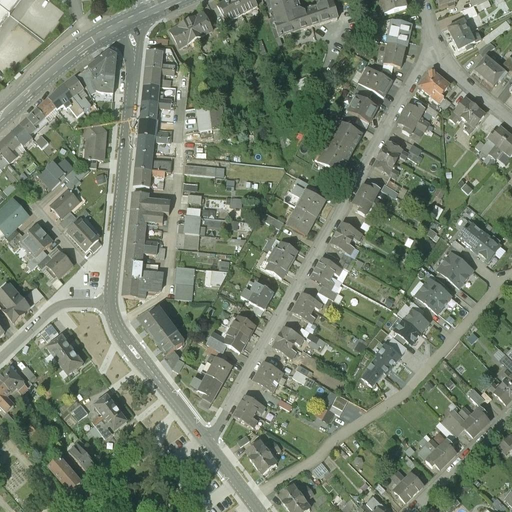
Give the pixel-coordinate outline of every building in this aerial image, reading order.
[(20,0),(0,0),(0,9),(9,16),(20,0)] [(242,16),(233,0),(228,0),(227,1),(226,3),(217,7),(226,24),(242,16)] [(252,0),(233,0),(242,16),(257,8),(252,0)] [(265,0),(272,22),(273,26),(275,25),(279,39),(326,24),(322,9),(300,16),(295,0),(265,0)] [(338,21),(331,0),(318,0),(322,9),(326,24),(338,21)] [(379,0),(384,16),(406,9),(403,0),(379,0)] [(456,0),(437,0),(440,8),(457,3),(456,0)] [(0,27),(9,16),(0,9),(0,27)] [(206,20),(197,25),(194,19),(190,21),(190,20),(185,22),(195,41),(212,33),(206,20)] [(182,26),(170,32),(179,50),(195,41),(185,22),(181,24),(182,26)] [(506,22),(496,30),(500,36),(510,28),(506,22)] [(464,23),(448,31),(454,42),(470,34),(464,23)] [(410,29),(393,25),(388,45),(405,49),(410,29)] [(470,34),(454,42),(460,53),(481,42),(478,36),(473,39),(470,34)] [(494,50),(490,44),(480,52),(484,58),(494,50)] [(405,49),(388,45),(384,66),(400,70),(405,49)] [(163,55),(147,54),(145,69),(145,71),(161,72),(161,68),(163,55)] [(109,55),(78,79),(83,86),(94,79),(101,88),(100,95),(113,96),(116,60),(109,55)] [(487,59),(475,73),(484,81),(496,66),(487,59)] [(496,66),(484,81),(494,89),(499,82),(502,84),(507,77),(507,76),(504,73),(511,63),(511,61),(510,59),(501,70),(496,66)] [(161,72),(145,71),(144,88),(159,89),(161,77),(161,72)] [(391,84),(370,72),(362,86),(361,86),(369,91),(373,93),(372,93),(383,99),(391,84)] [(430,75),(418,88),(430,98),(434,92),(436,90),(431,85),(437,78),(432,75),(430,75)] [(449,88),(437,78),(431,85),(436,90),(434,92),(439,96),(441,97),(449,88)] [(75,81),(64,89),(83,114),(90,109),(84,101),(80,104),(76,97),(83,92),(75,81)] [(369,91),(361,86),(362,86),(359,84),(355,91),(366,97),(369,91)] [(159,89),(144,88),(142,105),(158,106),(158,101),(159,89)] [(83,114),(64,89),(54,97),(48,103),(56,111),(57,112),(63,107),(66,111),(69,109),(77,119),(83,114)] [(366,97),(355,91),(352,96),(354,98),(354,97),(363,102),(366,97)] [(439,96),(434,92),(430,98),(434,101),(439,96)] [(439,96),(434,101),(439,105),(444,100),(441,97),(439,96)] [(363,102),(354,97),(354,98),(346,113),(348,114),(358,120),(369,126),(378,110),(363,102)] [(465,101),(450,120),(455,124),(457,121),(459,123),(462,120),(461,120),(467,113),(472,117),(477,111),(465,101)] [(48,103),(38,113),(45,121),(56,111),(48,103)] [(158,106),(142,105),(140,121),(156,123),(157,110),(158,106)] [(222,107),(197,111),(200,133),(225,130),(222,107)] [(414,111),(408,107),(403,116),(416,124),(418,121),(424,111),(416,107),(414,111)] [(438,114),(429,108),(425,113),(434,119),(438,114)] [(477,111),(472,117),(467,113),(461,120),(462,120),(466,124),(464,126),(466,128),(463,132),(468,136),(484,117),(477,111)] [(38,113),(20,129),(30,139),(36,132),(35,130),(45,121),(38,113)] [(358,120),(348,114),(345,119),(355,125),(358,120)] [(416,124),(403,116),(397,126),(403,130),(402,133),(409,137),(414,128),(416,124)] [(156,123),(140,121),(138,138),(154,140),(155,135),(156,123)] [(428,126),(418,121),(416,124),(414,128),(430,136),(431,134),(426,131),(428,126)] [(335,133),(323,156),(319,165),(340,177),(345,168),(343,166),(355,145),(357,146),(362,137),(341,125),(336,134),(335,133)] [(105,135),(96,126),(84,138),(87,142),(86,151),(89,151),(88,161),(97,162),(103,162),(105,135)] [(30,139),(20,129),(11,137),(20,147),(23,150),(33,142),(30,139)] [(500,130),(496,135),(493,133),(487,139),(496,146),(499,149),(509,137),(500,130)] [(20,147),(11,137),(0,147),(0,156),(3,160),(9,166),(15,160),(11,155),(20,147)] [(511,139),(509,137),(499,149),(502,152),(510,158),(511,156),(511,139)] [(154,140),(138,138),(137,154),(153,156),(154,144),(154,140)] [(480,143),(475,148),(479,152),(484,146),(480,143)] [(392,148),(387,145),(380,156),(395,164),(398,158),(406,162),(407,159),(408,157),(409,157),(407,156),(399,151),(401,147),(394,144),(392,148)] [(422,151),(412,146),(409,152),(418,157),(419,157),(422,151)] [(496,146),(488,155),(495,160),(502,152),(499,149),(496,146)] [(418,157),(409,152),(407,156),(409,157),(408,157),(411,158),(410,160),(419,165),(422,159),(419,157),(418,157)] [(153,156),(137,154),(135,171),(151,173),(165,174),(168,174),(171,175),(172,164),(152,162),(153,156)] [(395,164),(380,156),(374,168),(388,176),(391,171),(395,164)] [(97,162),(88,161),(88,162),(84,162),(83,168),(85,169),(96,170),(97,162)] [(53,165),(39,178),(52,192),(60,184),(58,182),(63,177),(65,179),(72,172),(63,162),(57,169),(53,165)] [(184,176),(223,180),(224,171),(185,167),(184,176)] [(72,172),(65,179),(69,184),(74,179),(78,175),(74,170),(72,172)] [(151,173),(135,171),(133,189),(149,190),(151,177),(151,173)] [(398,174),(391,171),(388,176),(395,180),(398,174)] [(69,184),(66,187),(71,192),(79,184),(74,179),(69,184)] [(308,186),(298,180),(294,186),(305,192),(308,186)] [(398,187),(389,181),(386,186),(395,192),(398,187)] [(398,194),(384,186),(381,192),(394,200),(398,194)] [(370,191),(363,187),(358,197),(371,204),(374,200),(379,191),(372,187),(370,191)] [(325,203),(305,192),(301,200),(303,201),(298,211),(316,221),(321,211),(321,210),(325,203)] [(78,205),(67,194),(51,209),(62,220),(78,205)] [(149,197),(133,196),(131,213),(164,216),(169,216),(170,205),(149,203),(149,197)] [(201,198),(188,197),(187,205),(200,206),(201,198)] [(371,204),(358,197),(352,206),(359,210),(357,213),(364,217),(369,208),(371,204)] [(384,206),(374,200),(371,204),(369,208),(379,214),(384,206)] [(28,219),(13,203),(0,214),(0,226),(9,236),(15,231),(28,219)] [(200,211),(187,209),(186,218),(199,219),(200,211)] [(316,221),(298,211),(292,220),(290,219),(286,227),(305,238),(309,230),(310,231),(316,221)] [(85,212),(71,225),(75,229),(81,224),(89,216),(85,212)] [(164,216),(131,213),(129,229),(146,231),(146,225),(163,227),(164,216)] [(283,225),(266,216),(263,222),(279,231),(283,225)] [(199,219),(186,218),(185,235),(199,236),(200,219),(199,219)] [(380,225),(367,218),(364,224),(376,231),(380,225)] [(99,242),(81,224),(75,229),(68,236),(86,254),(99,242)] [(486,237),(469,224),(463,232),(464,233),(458,240),(474,253),(486,237)] [(362,236),(342,225),(330,246),(350,257),(354,249),(349,247),(352,240),(357,243),(362,236)] [(52,244),(37,229),(24,241),(19,245),(20,246),(27,254),(29,252),(36,260),(43,253),(52,244)] [(146,231),(129,229),(127,246),(144,248),(144,243),(146,231)] [(19,236),(15,231),(9,236),(5,239),(10,245),(19,236)] [(10,245),(8,246),(14,252),(20,246),(19,245),(24,241),(19,236),(10,245)] [(486,237),(474,253),(487,264),(499,248),(486,237)] [(448,251),(457,257),(464,248),(455,242),(448,251)] [(282,244),(278,251),(275,249),(271,257),(289,267),(297,253),(282,244)] [(144,248),(127,246),(126,264),(142,265),(143,256),(156,257),(156,260),(164,261),(165,250),(160,250),(158,249),(144,248)] [(36,260),(34,262),(38,266),(48,257),(43,253),(36,260)] [(53,263),(46,268),(47,269),(59,281),(73,268),(61,255),(53,263)] [(448,281),(462,264),(451,255),(447,260),(446,260),(442,265),(442,266),(437,272),(448,281)] [(355,262),(343,256),(340,261),(352,267),(355,262)] [(38,266),(37,267),(42,273),(47,269),(46,268),(53,263),(48,257),(38,266)] [(289,267),(271,257),(267,264),(270,266),(266,272),(282,281),(289,267)] [(342,271),(322,260),(316,271),(331,279),(333,275),(338,278),(342,271)] [(227,271),(229,263),(220,261),(218,269),(227,271)] [(352,267),(340,261),(338,266),(349,272),(352,267)] [(142,265),(126,264),(124,280),(140,282),(141,278),(142,265)] [(473,273),(462,264),(448,281),(459,290),(463,285),(464,285),(468,279),(473,273)] [(175,286),(176,286),(192,287),(193,287),(195,271),(176,269),(175,286)] [(203,286),(223,286),(223,271),(203,271),(203,286)] [(331,279),(316,271),(311,281),(322,287),(330,292),(331,292),(334,285),(329,282),(331,279)] [(140,282),(124,280),(122,298),(139,300),(139,301),(144,301),(145,300),(146,293),(158,295),(161,292),(162,284),(157,284),(154,284),(140,282)] [(426,307),(440,290),(429,281),(425,286),(424,286),(420,292),(415,298),(426,307)] [(192,287),(176,286),(174,301),(191,303),(192,287)] [(273,296),(256,286),(251,295),(245,292),(241,299),(255,307),(264,312),(273,296)] [(330,292),(322,287),(318,294),(333,302),(337,295),(331,292),(330,292)] [(30,311),(10,288),(2,295),(3,296),(0,298),(0,310),(14,327),(26,317),(25,315),(30,311)] [(36,290),(27,298),(35,306),(44,299),(36,290)] [(440,290),(426,307),(437,316),(441,311),(442,311),(446,305),(451,299),(440,290)] [(322,306),(302,296),(292,315),(311,326),(314,320),(309,317),(313,310),(318,312),(322,306)] [(342,310),(333,304),(330,309),(340,314),(342,310)] [(264,312),(255,307),(252,312),(261,317),(264,312)] [(403,322),(420,336),(429,325),(412,311),(403,322)] [(147,312),(137,319),(141,324),(151,317),(147,312)] [(151,317),(141,324),(153,341),(171,328),(165,321),(163,322),(156,313),(151,317)] [(255,328),(239,318),(237,321),(233,319),(227,329),(248,340),(255,328)] [(403,322),(394,333),(411,347),(420,336),(403,322)] [(51,327),(40,335),(47,344),(58,336),(51,327)] [(171,328),(153,341),(166,358),(166,359),(174,353),(182,347),(175,338),(177,336),(171,328)] [(248,340),(227,329),(221,340),(225,343),(223,345),(226,347),(240,355),(248,340)] [(303,340),(284,329),(280,337),(279,337),(276,343),(272,350),(291,361),(296,354),(291,351),(294,345),(299,347),(303,340)] [(221,340),(213,336),(207,347),(220,354),(222,355),(226,347),(223,345),(225,343),(221,340)] [(312,336),(306,345),(318,351),(323,342),(312,336)] [(386,348),(400,359),(407,350),(393,339),(386,348)] [(63,340),(48,351),(58,365),(73,353),(67,346),(67,344),(66,343),(65,342),(63,341),(63,340)] [(376,359),(391,371),(400,359),(386,348),(384,347),(375,358),(376,359)] [(220,354),(209,348),(206,354),(211,357),(217,360),(220,354)] [(73,353),(58,365),(68,378),(83,367),(82,365),(81,364),(81,362),(80,362),(79,361),(78,360),(73,353)] [(174,353),(166,359),(166,358),(164,360),(173,372),(178,362),(179,361),(174,353)] [(511,373),(511,363),(505,356),(499,361),(511,374),(511,373)] [(217,360),(211,357),(201,375),(206,378),(222,386),(232,368),(217,360)] [(385,377),(391,371),(376,359),(366,372),(367,373),(361,381),(372,389),(383,375),(385,377)] [(184,365),(178,362),(173,372),(178,375),(184,365)] [(283,375),(264,364),(259,374),(273,382),(275,378),(280,381),(283,375)] [(308,372),(299,367),(296,372),(306,377),(308,374),(308,372)] [(362,371),(357,380),(360,382),(366,373),(362,371)] [(10,372),(0,381),(0,384),(11,396),(16,392),(21,397),(27,392),(28,391),(28,390),(10,372)] [(306,377),(296,372),(292,379),(304,386),(308,378),(306,377)] [(511,400),(511,377),(506,372),(502,376),(504,379),(502,381),(505,384),(511,390),(506,395),(511,400)] [(273,382),(259,374),(253,384),(272,395),(276,388),(270,386),(273,382)] [(222,386),(206,378),(202,385),(195,380),(190,388),(198,392),(198,393),(204,397),(203,401),(211,405),(222,386)] [(0,384),(0,408),(5,413),(11,407),(6,401),(11,396),(0,384)] [(505,384),(501,388),(498,385),(496,387),(493,385),(489,389),(506,406),(511,400),(506,395),(511,390),(505,384)] [(41,397),(32,387),(28,390),(28,391),(27,392),(36,401),(41,397)] [(480,397),(473,391),(468,396),(479,407),(484,402),(480,397)] [(491,400),(484,393),(480,397),(484,402),(487,404),(491,400)] [(348,401),(337,395),(329,411),(335,413),(340,416),(348,401)] [(265,409),(245,398),(233,419),(253,430),(257,423),(252,420),(256,413),(261,416),(265,409)] [(107,399),(95,408),(102,418),(104,421),(117,411),(112,405),(107,399)] [(292,408),(280,401),(277,406),(289,413),(292,408)] [(80,406),(71,413),(78,423),(87,415),(80,406)] [(285,413),(276,409),(274,413),(282,418),(285,413)] [(472,417),(469,420),(481,431),(489,424),(484,418),(486,416),(480,409),(472,417)] [(330,423),(335,413),(329,411),(328,410),(323,420),(330,423)] [(104,421),(95,428),(102,438),(105,441),(111,436),(106,430),(109,428),(114,434),(126,425),(122,418),(117,411),(104,421)] [(463,413),(461,411),(459,414),(467,422),(469,420),(463,413)] [(472,417),(466,411),(464,412),(463,413),(469,420),(472,417)] [(481,431),(469,420),(467,422),(465,424),(460,420),(461,419),(454,413),(446,420),(451,425),(460,434),(464,430),(473,439),(481,431)] [(17,427),(8,416),(2,421),(12,432),(17,427)] [(98,419),(91,424),(95,428),(104,421),(102,418),(101,419),(98,419)] [(460,434),(451,425),(447,430),(455,439),(460,434)] [(95,428),(90,432),(97,442),(102,438),(95,428)] [(455,439),(445,430),(442,433),(451,443),(455,439)] [(511,436),(511,435),(498,448),(506,455),(511,449),(511,436)] [(244,439),(237,444),(240,450),(248,444),(244,439)] [(92,455),(80,441),(75,445),(77,447),(87,459),(92,455)] [(431,441),(426,447),(430,451),(435,446),(431,441)] [(439,450),(437,452),(448,464),(456,456),(451,451),(453,448),(447,442),(439,450)] [(260,444),(246,455),(250,461),(253,467),(268,456),(260,444)] [(435,446),(430,451),(434,455),(437,452),(439,450),(435,446)] [(87,459),(77,447),(69,454),(89,477),(97,470),(87,459)] [(434,455),(426,463),(432,469),(435,466),(440,471),(448,464),(437,452),(434,455)] [(72,466),(60,453),(55,457),(60,462),(60,461),(68,470),(72,466)] [(268,456),(253,467),(257,472),(258,471),(262,477),(276,466),(268,456)] [(413,464),(407,457),(403,461),(410,468),(413,464)] [(68,470),(60,461),(60,462),(50,471),(70,494),(80,484),(68,470)] [(399,475),(397,477),(395,475),(391,479),(396,484),(402,478),(399,475)] [(405,482),(402,484),(414,496),(423,488),(411,476),(405,482)] [(402,478),(396,484),(399,487),(402,484),(405,482),(402,478)] [(465,491),(469,491),(471,488),(466,483),(461,488),(465,491)] [(399,487),(394,493),(406,505),(414,496),(402,484),(399,487)] [(378,485),(374,488),(381,495),(385,492),(378,485)] [(293,489),(279,499),(284,505),(283,506),(287,511),(301,500),(293,489)] [(88,500),(81,492),(71,500),(78,509),(88,500)] [(451,511),(459,504),(451,496),(441,505),(447,511),(451,511)] [(381,507),(373,499),(366,506),(371,511),(384,511),(386,511),(381,506),(381,507)] [(301,500),(287,511),(307,511),(309,511),(301,500)] [(497,501),(492,506),(497,511),(502,511),(505,509),(497,501)]
